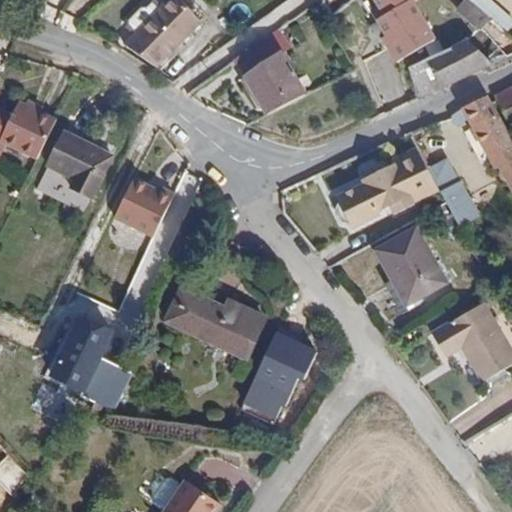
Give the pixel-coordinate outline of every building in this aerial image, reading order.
[(199,22),(178,0),(170,0),(163,8),(156,1),(147,9),(154,16),(124,45),(155,66),(199,22)] [(377,0),(388,16),(415,0),(377,0)] [(440,38),(417,0),(415,0),(388,16),(383,19),(391,33),(387,36),(402,61),(440,38)] [(468,39),(480,70),(511,54),(511,37),(504,30),(485,14),(470,0),(466,0),(456,13),(477,33),(468,39)] [(470,0),(485,14),(492,4),(488,0),(470,0)] [(485,14),(504,30),(511,21),(492,4),(485,14)] [(234,62),(268,114),(307,94),(281,51),(288,46),(279,31),(234,62)] [(411,70),(416,99),(449,85),(480,70),(468,39),(411,70)] [(201,62),(212,77),(234,62),(224,48),(201,62)] [(511,85),(494,94),(511,125),(511,85)] [(511,137),(489,97),(450,115),(458,127),(468,121),(495,168),(498,166),(511,191),(511,137)] [(0,154),(5,145),(36,160),(56,119),(19,101),(12,114),(1,109),(0,109),(0,154)] [(111,157),(64,133),(37,186),(85,209),(111,157)] [(441,191),(418,149),(393,161),(394,164),(363,179),(364,183),(336,195),(339,200),(335,208),(341,222),(350,224),(352,229),(381,215),(379,213),(391,207),(394,214),(414,205),(413,203),(441,191)] [(114,222),(156,238),(172,193),(131,178),(114,222)] [(442,191),(462,225),(479,215),(460,181),(442,191)] [(387,244),(378,249),(392,277),(406,304),(446,283),(416,228),(387,244)] [(406,304),(392,277),(386,279),(403,312),(409,309),(406,304)] [(226,308),(182,288),(167,321),(248,359),(266,320),(230,302),(226,308)] [(495,318),(486,303),(434,333),(447,355),(462,346),(482,381),(511,363),(511,329),(503,314),(495,318)] [(115,371),(117,367),(102,360),(114,333),(80,317),(51,376),(86,393),(85,397),(95,402),(110,370),(115,371)] [(131,374),(117,367),(115,371),(110,370),(95,402),(113,412),(131,374)] [(32,412),(67,420),(72,398),(37,390),(32,412)] [(213,511),(219,504),(184,479),(160,511),(213,511)]
